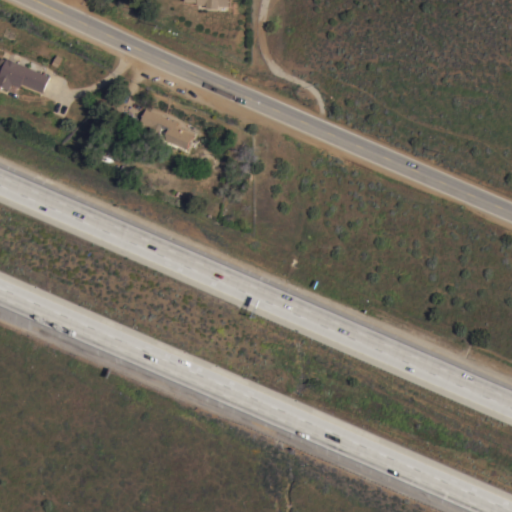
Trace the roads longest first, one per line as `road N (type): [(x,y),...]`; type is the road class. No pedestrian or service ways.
road 1 (motorway): [(511,410),(0,189)]
road 2 (motorway): [(0,290),(511,510)]
road 3 (primary): [(27,0),(511,217)]
